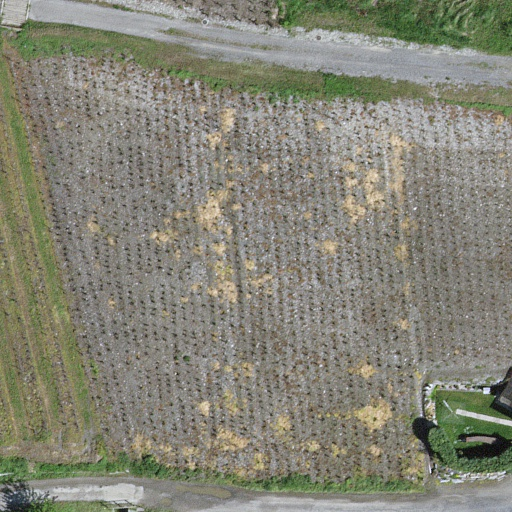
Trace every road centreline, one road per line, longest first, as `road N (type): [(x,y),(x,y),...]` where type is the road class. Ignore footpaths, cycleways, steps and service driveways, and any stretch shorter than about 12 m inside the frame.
road 1 (track): [(0,496),(35,481),(213,486),(350,507),(511,495)]
road 2 (track): [(511,69),(314,52),(0,4)]
